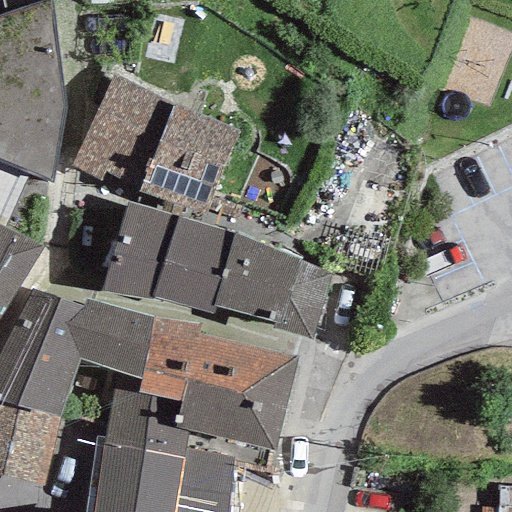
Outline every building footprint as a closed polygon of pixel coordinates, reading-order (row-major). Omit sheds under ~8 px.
[(51,5),(0,19),(0,171),(28,183),(52,193),(66,116),(51,5)] [(138,196),(174,108),(120,80),(73,171),(101,185),(106,177),(138,196)] [(238,138),(174,108),(138,196),(204,219),(238,138)] [(0,171),(0,235),(2,237),(28,183),(0,171)] [(150,305),(177,222),(128,207),(103,293),(150,305)] [(209,321),(233,241),(177,222),(150,305),(209,321)] [(0,235),(0,327),(41,258),(2,237),(0,235)] [(301,270),(233,241),(209,321),(277,341),(301,270)] [(329,284),(301,270),(277,341),(311,350),(329,284)] [(32,298),(0,360),(0,411),(58,428),(77,367),(93,318),(82,315),(32,298)] [(85,305),(82,315),(93,318),(77,367),(140,390),(154,327),(85,305)] [(198,333),(154,327),(140,390),(137,401),(181,412),(176,435),(186,438),(274,462),(296,368),(197,343),(198,333)] [(181,412),(137,401),(112,395),(102,449),(181,465),(184,452),(186,438),(176,435),(181,412)] [(58,428),(0,411),(0,482),(44,493),(58,428)] [(171,511),(181,465),(102,449),(93,511),(171,511)] [(226,511),(234,460),(184,452),(181,465),(171,511),(226,511)]
